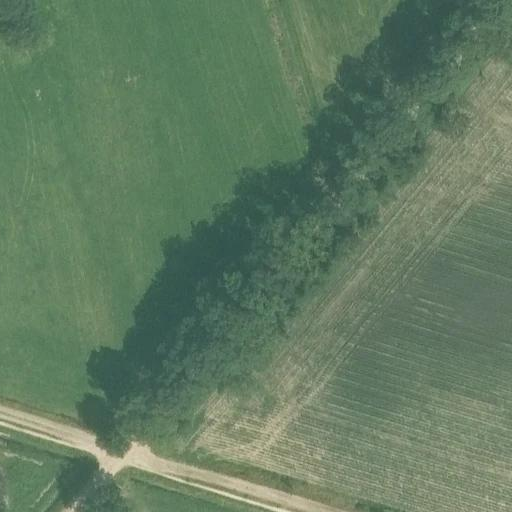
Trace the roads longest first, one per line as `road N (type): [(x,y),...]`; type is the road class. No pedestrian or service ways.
road 1 (track): [(127,452),(506,0)]
road 2 (track): [(321,511),(127,452)]
road 3 (track): [(127,452),(0,413)]
